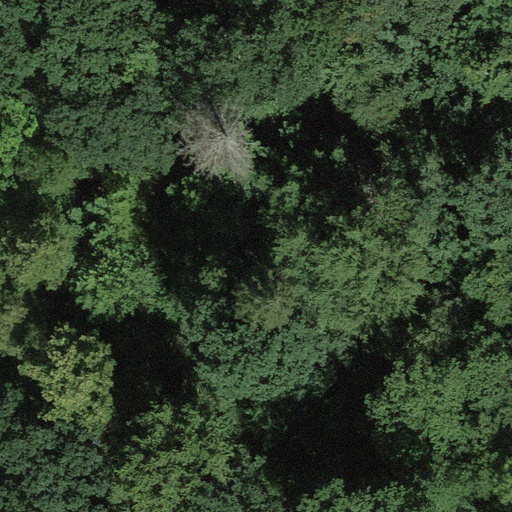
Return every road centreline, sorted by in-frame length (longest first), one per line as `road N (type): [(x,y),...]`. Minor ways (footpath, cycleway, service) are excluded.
road 1 (track): [(11,0),(53,511)]
road 2 (track): [(511,471),(461,267),(361,0)]
